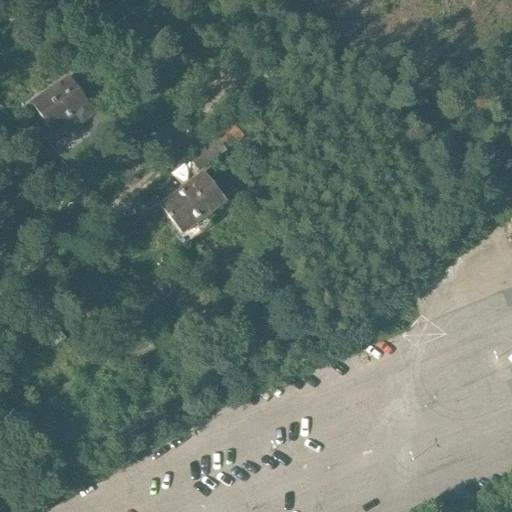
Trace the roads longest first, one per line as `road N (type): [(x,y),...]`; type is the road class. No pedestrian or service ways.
road 1 (unknown): [(468,338),(91,498),(75,511)]
road 2 (unknown): [(223,511),(511,390)]
